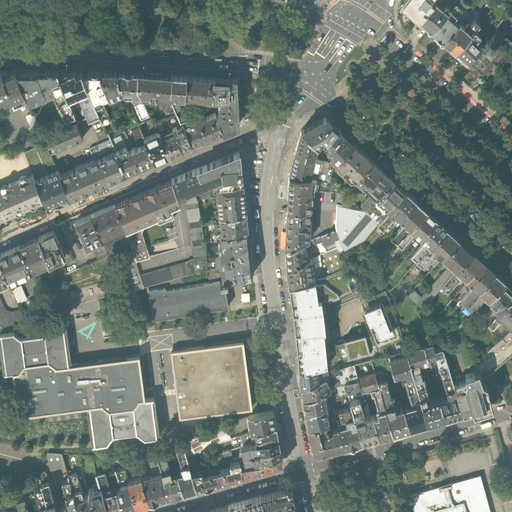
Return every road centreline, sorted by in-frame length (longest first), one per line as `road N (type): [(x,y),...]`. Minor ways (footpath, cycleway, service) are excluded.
road 1 (tertiary): [(286,111),(268,197),(270,269),(301,469)]
road 2 (residential): [(286,111),(0,241)]
road 3 (primary): [(0,51),(268,66),(306,83)]
road 4 (primary): [(306,83),(511,265)]
road 5 (residential): [(301,469),(511,409)]
road 6 (primary): [(511,145),(355,17)]
road 7 (residential): [(301,469),(156,511)]
